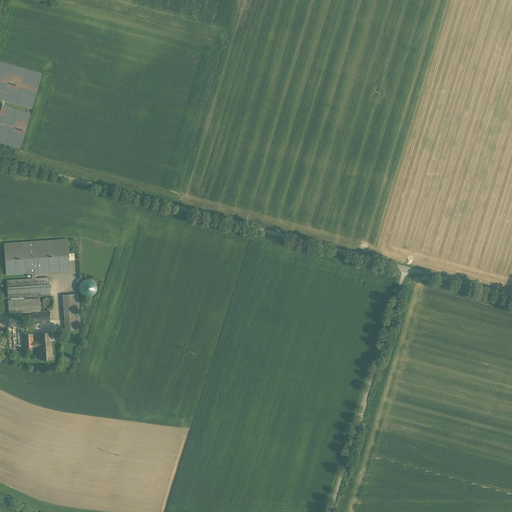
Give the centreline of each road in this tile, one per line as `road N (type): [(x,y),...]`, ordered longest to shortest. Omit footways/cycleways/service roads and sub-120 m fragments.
road 1 (unclassified): [(0,159),(405,268)]
road 2 (unclassified): [(405,268),(330,511)]
